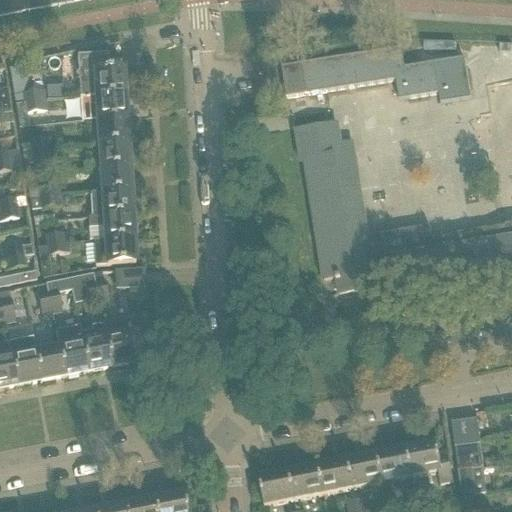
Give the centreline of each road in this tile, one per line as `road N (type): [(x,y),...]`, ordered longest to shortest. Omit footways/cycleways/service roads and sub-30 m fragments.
road 1 (residential): [(225,439),(197,0)]
road 2 (residential): [(511,390),(225,439)]
road 3 (residential): [(0,482),(225,439)]
